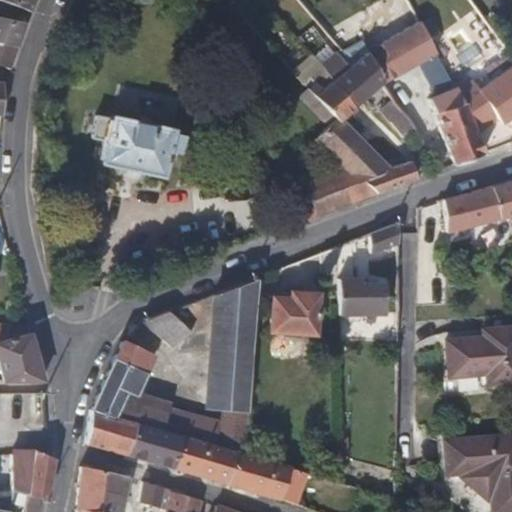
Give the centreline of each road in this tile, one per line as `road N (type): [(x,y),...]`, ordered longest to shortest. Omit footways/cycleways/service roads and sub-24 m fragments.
road 1 (residential): [(62,352),(147,297),(511,157)]
road 2 (residential): [(57,0),(26,86),(21,149),(24,208),(62,352)]
road 3 (residential): [(56,511),(65,444),(62,352)]
